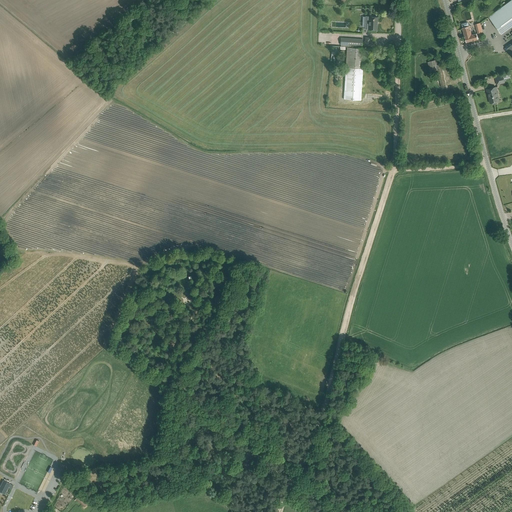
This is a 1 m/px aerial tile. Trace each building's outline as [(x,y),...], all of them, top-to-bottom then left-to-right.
[(511,26),(511,0),(489,17),(502,34),(511,26)] [(377,29),(378,16),(369,16),(365,16),(365,29),(368,29),(377,29)] [(478,39),(477,33),(472,35),(469,26),(468,26),(468,25),(468,22),(462,24),(463,27),(464,27),(462,28),(466,42),(478,39)] [(362,46),(362,44),(362,39),(341,37),(340,44),(362,46)] [(364,41),(364,46),(375,46),(375,41),(370,41),(370,37),(365,37),(365,41),(364,41)] [(347,47),(345,74),(344,99),(356,100),(361,100),(364,49),(359,48),(347,47)] [(431,61),(428,62),(430,71),(437,70),(438,74),(443,73),(441,63),(437,64),(436,60),(431,61)] [(503,75),(495,77),(497,84),(505,82),(503,75)] [(496,87),(487,89),(490,103),(493,102),(493,104),(494,105),(497,104),(497,103),(497,102),(499,101),(496,87)] [(3,481),(0,486),(0,490),(6,493),(10,484),(3,481)] [(88,503),(79,495),(76,499),(85,506),(88,503)]
